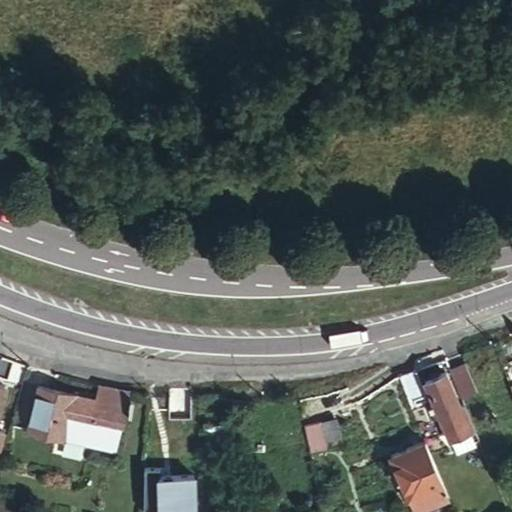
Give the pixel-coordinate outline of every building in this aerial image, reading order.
[(511,363),(511,339),(498,346),(506,366),(511,363)] [(463,361),(447,368),(460,396),(475,389),(463,361)] [(415,369),(400,374),(411,399),(426,393),(415,369)] [(468,429),(444,371),(423,380),(448,439),(468,429)] [(107,386),(97,384),(94,398),(54,390),(46,434),(70,439),(70,437),(112,446),(117,419),(109,418),(115,388),(107,386)] [(46,434),(54,390),(38,387),(29,429),(46,434)] [(129,390),(115,388),(109,418),(117,419),(124,420),(129,390)] [(336,417),(319,421),(325,448),(341,445),(336,417)] [(319,421),(302,424),(307,451),(325,448),(319,421)] [(219,446),(218,424),(205,425),(206,447),(219,446)] [(442,482),(423,439),(389,455),(407,497),(442,482)] [(192,511),(191,474),(157,476),(157,489),(158,505),(158,511),(192,511)] [(157,489),(157,476),(148,477),(149,490),(157,489)] [(442,482),(407,497),(413,511),(424,511),(450,501),(442,482)] [(157,489),(149,490),(150,506),(158,505),(157,489)]
